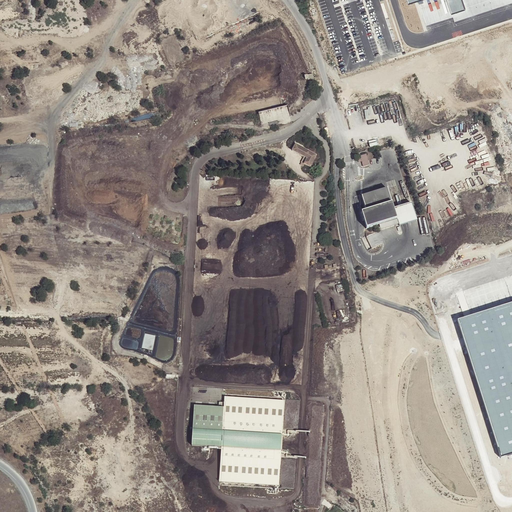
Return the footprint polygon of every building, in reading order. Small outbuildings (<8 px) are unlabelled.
[(462,0),(446,0),(451,14),(465,10),(462,0)] [(377,118),(373,103),(364,105),(368,121),(377,118)] [(288,105),(258,112),(261,123),(268,122),(270,126),(279,124),(278,120),(291,117),(288,105)] [(318,157),(296,145),(292,152),(306,159),(303,165),(311,169),(318,157)] [(367,153),(361,156),(365,167),(371,165),(367,153)] [(387,188),(361,196),(364,206),(366,210),(360,211),(366,230),(379,226),(380,231),(417,220),(412,204),(394,210),(387,188)] [(471,315),(458,320),(501,457),(511,453),(511,302),(471,315)] [(280,486),(284,400),(224,396),(224,405),(193,404),(191,445),(220,447),(218,483),(280,486)]
